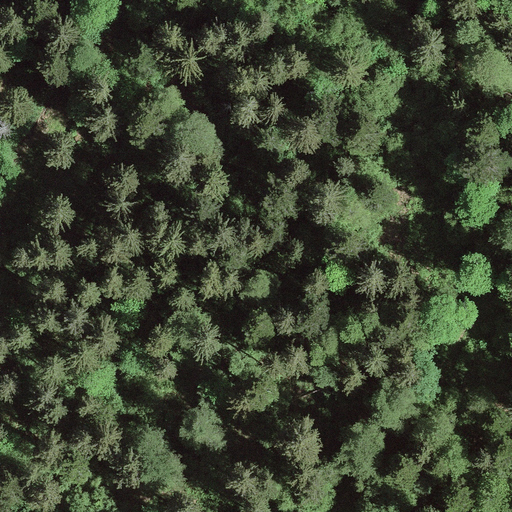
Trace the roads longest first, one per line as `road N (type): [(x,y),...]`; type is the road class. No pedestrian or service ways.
road 1 (track): [(0,210),(61,118),(123,0)]
road 2 (track): [(430,379),(331,511)]
